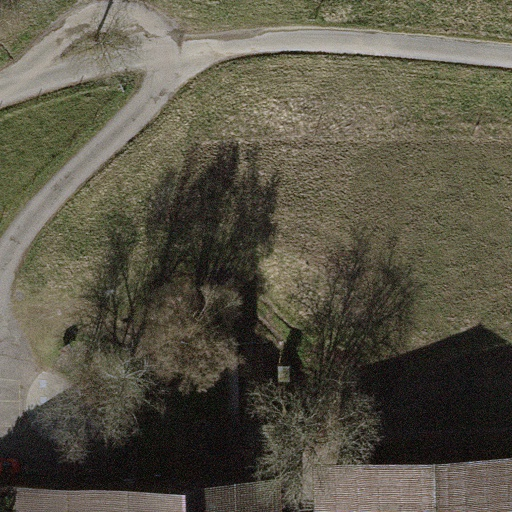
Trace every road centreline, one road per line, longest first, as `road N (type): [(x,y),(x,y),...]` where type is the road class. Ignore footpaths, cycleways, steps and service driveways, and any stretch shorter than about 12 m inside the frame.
road 1 (track): [(511,52),(248,39),(194,49)]
road 2 (track): [(0,272),(9,247),(194,49)]
road 3 (track): [(194,49),(149,8),(97,13),(43,41),(18,86)]
road 4 (track): [(194,49),(62,70),(0,93)]
